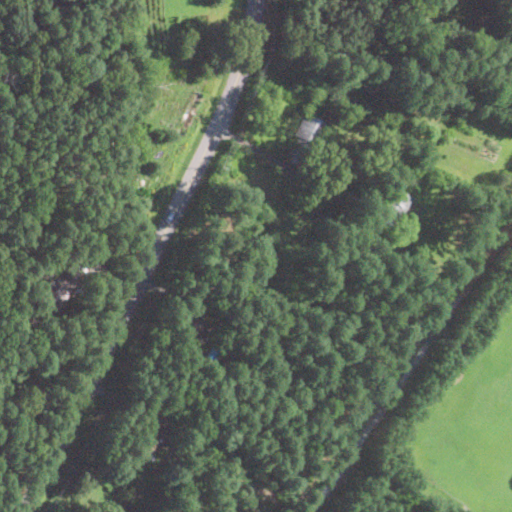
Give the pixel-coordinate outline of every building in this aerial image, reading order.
[(404,99),(402,109),(373,101),(375,92),(404,99)] [(322,152),(317,163),(306,157),(300,169),(284,161),(296,137),(291,135),(293,131),(303,112),(325,124),(313,147),(322,152)] [(398,218),(397,219),(380,208),(393,186),(411,197),(398,218)] [(310,203),(305,209),(297,204),(301,198),(310,203)] [(392,220),(385,230),(373,223),(380,212),(392,220)] [(76,272),(73,282),(63,313),(42,306),(52,275),(59,277),(62,267),(76,272)] [(212,323),(207,335),(200,332),(199,336),(194,334),(191,343),(174,336),(185,311),(212,323)] [(172,431),(165,447),(155,443),(147,461),(128,452),(135,438),(139,440),(153,409),(170,416),(165,428),(172,431)]
